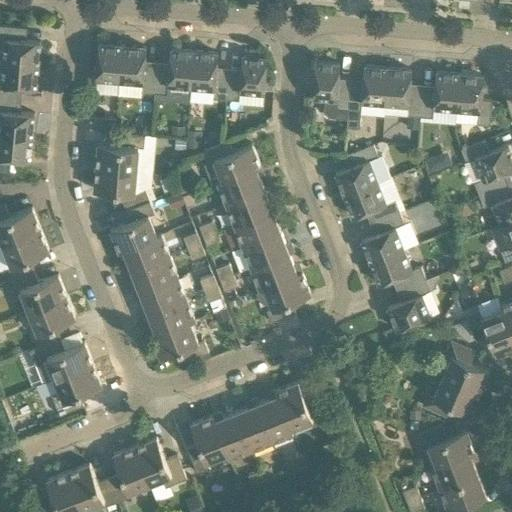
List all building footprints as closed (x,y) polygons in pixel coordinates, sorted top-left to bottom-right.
[(0,38),(5,39),(3,62),(39,65),(41,41),(21,40),(22,27),(0,25),(0,38)] [(96,79),(120,81),(123,45),(99,43),(96,79)] [(155,93),(157,68),(144,67),(146,47),(123,45),(120,81),(142,83),(142,92),(155,93)] [(169,69),(157,68),(155,93),(167,95),(168,85),(191,87),(194,51),(171,49),(169,69)] [(226,100),(229,74),(216,73),(218,53),(194,51),(191,87),(214,89),(213,98),(226,100)] [(241,75),(229,74),(226,100),(239,101),(240,91),(264,93),(267,57),(243,55),(241,75)] [(0,97),(16,99),(17,87),(37,88),(39,65),(3,62),(1,85),(0,84),(0,97)] [(350,85),(338,84),(340,64),(316,62),(313,97),(324,98),(323,113),(328,117),(347,119),(347,110),(348,110),(350,85)] [(385,104),(388,68),(365,66),(363,86),(350,85),(348,110),(361,111),(362,102),(385,104)] [(411,70),(388,68),(385,104),(408,106),(407,115),(420,116),(422,91),(410,90),(411,70)] [(436,72),(435,92),(422,91),(420,116),(433,118),(434,108),(457,110),(460,74),(436,72)] [(460,74),(457,110),(479,112),(478,124),(490,125),(492,100),(481,99),(483,76),(460,74)] [(266,83),(265,91),(273,91),(273,83),(266,83)] [(0,133),(33,137),(35,113),(15,112),(16,99),(0,97),(0,133)] [(90,129),(115,132),(116,119),(91,116),(90,129)] [(182,135),(182,127),(172,127),(171,134),(182,135)] [(31,160),(33,137),(0,133),(0,170),(10,171),(11,159),(31,160)] [(119,145),(98,143),(96,167),(137,170),(139,148),(144,148),(145,135),(120,133),(119,145)] [(198,147),(199,136),(188,135),(188,146),(198,147)] [(186,140),(175,139),(175,149),(185,150),(186,140)] [(222,180),(261,165),(252,144),(233,151),(228,140),(204,150),(209,162),(215,160),(222,180)] [(466,161),(475,158),(475,157),(490,152),(490,151),(485,140),(461,149),(466,161)] [(336,173),(344,195),(378,181),(369,160),(378,156),(374,144),(350,154),(354,166),(336,173)] [(479,195),(503,186),(498,174),(511,168),(511,153),(508,144),(490,151),(490,152),(475,157),(475,158),(483,180),(474,183),(479,195)] [(442,164),(438,153),(427,157),(431,168),(442,164)] [(218,182),(226,203),(264,189),(259,176),(261,175),(263,171),(261,165),(222,180),(218,182)] [(125,207),(149,197),(146,189),(135,193),(137,170),(96,167),(94,190),(119,192),(125,207)] [(173,175),(160,180),(165,192),(177,188),(173,175)] [(371,209),(376,221),(400,211),(395,199),(386,203),(378,181),(344,195),(353,217),(371,209)] [(183,195),(192,191),(188,182),(179,186),(183,195)] [(503,186),(479,195),(484,207),(493,203),(501,225),(511,220),(511,195),(507,197),(503,186)] [(226,203),(235,225),(277,208),(275,203),(271,201),(269,202),(264,189),(226,203)] [(187,207),(200,202),(196,190),(183,195),(187,207)] [(172,209),(185,204),(182,195),(180,192),(168,196),(172,209)] [(155,213),(149,197),(125,207),(130,221),(111,229),(119,250),(157,235),(149,215),(155,213)] [(0,206),(0,244),(3,244),(41,229),(32,207),(10,216),(5,204),(0,206)] [(235,225),(243,246),(281,231),(276,218),(278,218),(280,214),(277,208),(235,225)] [(400,211),(376,221),(380,232),(362,240),(370,262),(404,248),(395,227),(404,223),(400,211)] [(511,220),(501,225),(510,247),(501,250),(505,262),(511,259),(511,220)] [(200,226),(204,237),(217,232),(213,221),(200,226)] [(6,267),(11,279),(34,270),(30,259),(49,251),(41,229),(3,244),(11,265),(6,267)] [(243,246),(251,268),(290,253),(294,251),(292,245),(288,243),(286,244),(281,231),(243,246)] [(184,237),(188,248),(201,243),(197,232),(184,237)] [(132,270),(170,255),(162,233),(157,235),(119,250),(121,256),(125,258),(127,257),(132,270)] [(205,254),(201,243),(188,248),(192,259),(205,254)] [(412,270),(404,248),(370,262),(379,284),(398,276),(402,288),(425,277),(421,266),(412,270)] [(260,289),(265,287),(303,272),(300,266),(296,265),(295,265),(290,253),(251,268),(260,289)] [(136,293),(179,276),(170,255),(132,270),(138,283),(136,283),(134,288),(136,293)] [(216,268),(220,280),(233,274),(229,263),(216,268)] [(499,270),(504,283),(511,280),(511,269),(510,266),(499,270)] [(21,290),(29,311),(67,296),(59,274),(39,282),(34,270),(11,279),(16,292),(21,290)] [(291,301),(311,294),(303,272),(265,287),(272,307),(267,310),(272,322),(286,317),(289,327),(300,323),(291,301)] [(200,279),(205,291),(218,286),(213,274),(200,279)] [(238,286),(233,274),(220,280),(225,291),(238,286)] [(438,275),(427,279),(431,290),(436,288),(440,279),(438,275)] [(149,313),(187,298),(179,276),(136,293),(138,299),(142,300),(144,300),(149,313)] [(388,307),(397,329),(430,316),(422,294),(431,291),(425,277),(402,288),(407,300),(388,307)] [(222,297),(218,286),(205,291),(209,302),(222,297)] [(67,296),(29,311),(37,332),(32,334),(37,346),(60,337),(56,326),(76,318),(67,296)] [(152,336),(191,321),(195,320),(187,298),(149,313),(154,325),(152,326),(150,330),(152,336)] [(511,300),(500,305),(502,309),(503,309),(511,332),(511,300)] [(230,318),(226,308),(214,312),(218,323),(230,318)] [(496,356),(511,349),(511,332),(503,309),(502,309),(482,317),(480,311),(468,316),(469,318),(476,338),(477,340),(488,336),(496,356)] [(476,338),(469,318),(452,325),(470,341),(476,338)] [(198,341),(191,321),(152,336),(161,357),(180,350),(185,361),(209,352),(204,339),(198,341)] [(47,357),(55,378),(93,363),(85,341),(65,349),(60,337),(37,346),(42,359),(47,357)] [(442,376),(480,392),(489,370),(470,362),(475,351),(451,341),(446,353),(451,355),(442,376)] [(93,363),(55,378),(60,390),(51,394),(60,415),(84,405),(79,394),(102,385),(93,363)] [(471,413),(480,392),(442,376),(434,396),(428,393),(423,406),(447,416),(451,405),(471,413)] [(312,420),(314,426),(327,421),(317,397),(306,401),(298,381),(277,390),(292,428),(312,420)] [(294,432),(292,428),(277,390),(271,392),(269,396),(270,398),(258,403),(257,403),(272,441),(294,432)] [(251,449),(272,441),(257,403),(258,403),(256,398),(250,400),(248,405),(249,406),(236,411),(251,449)] [(420,418),(420,410),(410,410),(410,418),(420,418)] [(229,458),(251,449),(236,411),(223,416),(222,414),(218,413),(212,415),(227,453),(229,458)] [(227,453),(212,415),(191,423),(199,443),(187,447),(197,472),(209,467),(207,461),(227,453)] [(437,466),(475,451),(466,429),(447,437),(442,426),(418,435),(423,447),(429,445),(436,465),(437,466)] [(155,437),(133,446),(148,484),(162,478),(166,487),(187,479),(177,455),(164,460),(155,437)] [(338,453),(334,442),(323,447),(327,458),(338,453)] [(119,474),(108,478),(118,502),(120,501),(123,508),(134,504),(131,497),(129,492),(148,484),(133,446),(111,454),(119,474)] [(437,466),(436,465),(432,467),(440,489),(478,475),(473,461),(475,461),(477,457),(475,451),(437,466)] [(308,467),(307,466),(302,454),(291,458),(296,471),(308,467)] [(118,502),(108,478),(98,483),(90,463),(68,471),(83,509),(104,501),(106,506),(118,502)] [(271,467),(259,471),(265,484),(276,479),(271,467)] [(43,507),(45,511),(76,511),(83,509),(68,471),(46,480),(55,502),(43,507)] [(253,488),(265,484),(259,471),(248,475),(253,488)] [(487,496),(478,475),(440,489),(449,511),(487,496)] [(403,491),(404,493),(407,502),(420,497),(416,486),(403,491)] [(414,511),(424,508),(420,497),(407,502),(411,511),(414,511)] [(200,500),(189,505),(191,511),(200,511),(204,511),(200,500)]
